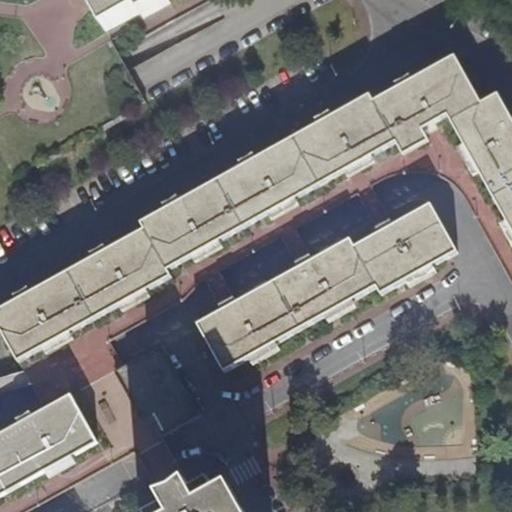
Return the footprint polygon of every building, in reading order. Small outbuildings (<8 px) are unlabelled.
[(108,33),(165,0),(89,0),(94,9),(108,33)] [(0,314),(0,326),(22,366),(42,355),(60,344),(140,299),(174,281),(171,274),(208,253),(286,209),(362,166),(400,145),(404,152),(431,137),(438,133),(445,129),(455,124),(470,152),(477,165),(511,225),(511,226),(511,115),(502,97),(484,106),(475,89),(470,92),(453,62),(378,104),(373,97),(144,226),(147,233),(0,314)] [(380,290),(385,298),(460,255),(434,208),(396,229),(395,229),(390,232),(383,236),(358,250),(354,244),(316,264),(308,268),(302,272),(298,274),(240,306),(234,310),(225,314),(202,327),(228,375),(380,290)] [(153,418),(165,441),(203,420),(165,349),(118,375),(145,423),(153,418)] [(101,446),(75,399),(49,413),(0,440),(0,502),(62,468),(101,446)] [(184,501),(196,494),(192,487),(190,483),(179,489),(162,499),(164,503),(168,510),(177,505),(176,503),(182,499),(184,501)] [(241,511),(230,492),(221,498),(213,485),(197,495),(196,494),(184,501),(182,499),(176,503),(177,505),(168,510),(169,511),(166,511),(241,511)] [(248,511),(235,489),(230,492),(241,511),(248,511)]
